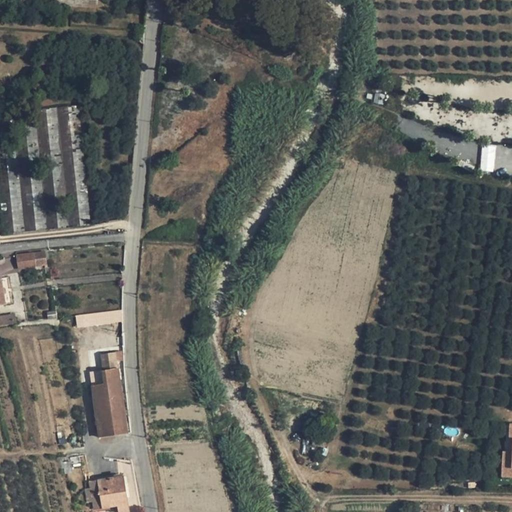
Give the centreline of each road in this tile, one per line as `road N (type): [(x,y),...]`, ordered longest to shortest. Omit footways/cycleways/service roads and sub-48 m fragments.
road 1 (unclassified): [(151,511),(129,315),(157,0)]
road 2 (unknown): [(135,238),(0,249)]
